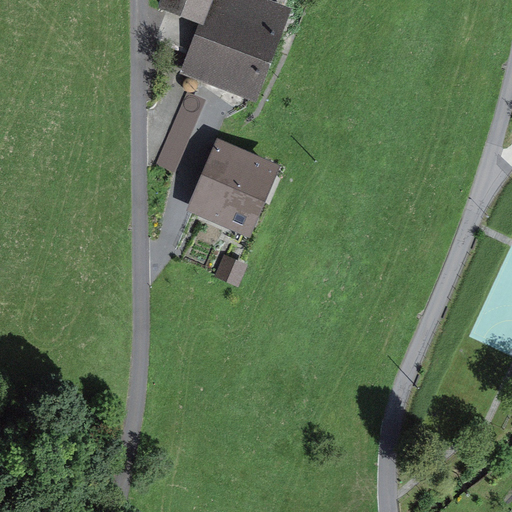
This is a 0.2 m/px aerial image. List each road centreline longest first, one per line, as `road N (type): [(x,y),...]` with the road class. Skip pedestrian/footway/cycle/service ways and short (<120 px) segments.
road 1 (unclassified): [(116,511),(140,389),(142,0)]
road 2 (residential): [(482,192),(393,418),(389,511)]
road 3 (unclassified): [(511,70),(482,192)]
